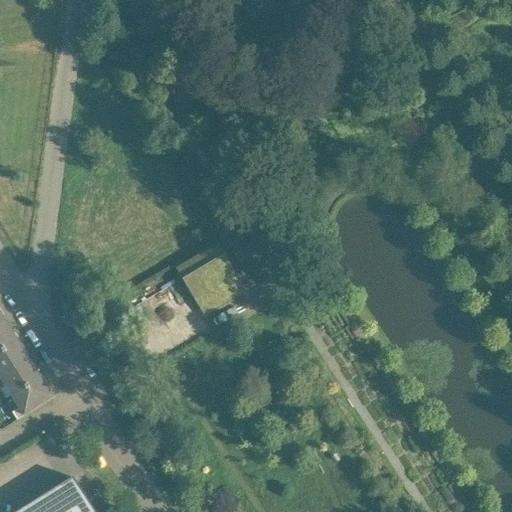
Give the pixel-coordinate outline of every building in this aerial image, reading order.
[(216,250),(182,271),(204,307),(238,286),(216,250)] [(0,354),(19,343),(7,325),(0,329),(0,354)] [(0,380),(1,380),(30,361),(19,343),(0,354),(0,380)] [(30,361),(1,380),(12,398),(42,379),(30,361)] [(42,379),(12,398),(20,409),(13,414),(17,421),(54,398),(42,379)] [(94,511),(74,478),(19,511),(94,511)]
